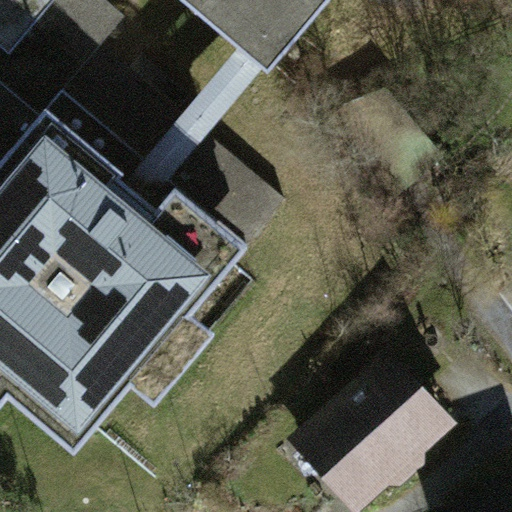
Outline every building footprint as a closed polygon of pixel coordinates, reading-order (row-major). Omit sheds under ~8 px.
[(0,0),(0,426),(21,402),(80,453),(132,392),(155,411),(214,342),(188,320),(288,203),(102,45),(127,16),(107,0),(0,0)] [(195,0),(275,68),(333,0),(195,0)] [(395,189),(438,155),(385,94),(333,114),(395,189)] [(384,354),(282,444),(342,511),(352,511),(449,427),(384,354)] [(481,511),(511,511),(511,482),(476,492),(481,511)]
